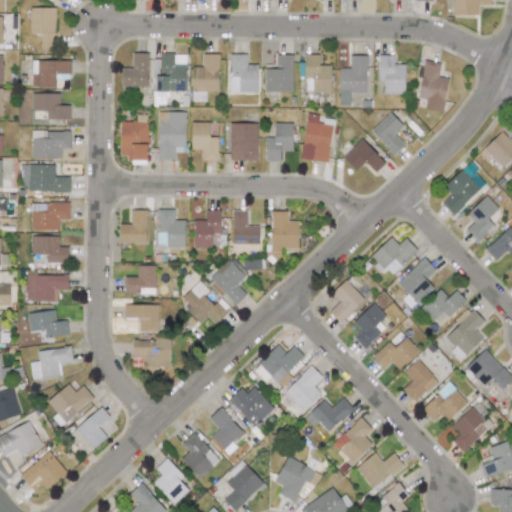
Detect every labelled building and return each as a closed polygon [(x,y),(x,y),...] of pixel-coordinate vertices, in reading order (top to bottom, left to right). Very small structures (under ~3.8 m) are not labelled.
[(452,0),(452,15),(477,15),(477,4),(490,5),(490,0),(452,0)] [(55,8),(29,7),(28,34),(40,34),(39,48),(54,48),(55,8)] [(120,86),(147,87),(147,53),(132,53),(132,68),(120,68),(120,86)] [(185,54),(157,54),(157,91),(185,91),(185,54)] [(191,66),(191,101),(205,102),(205,91),(217,91),(218,54),(202,54),(201,66),(191,66)] [(257,65),(246,64),(246,54),(230,54),(229,91),(256,92),(257,65)] [(291,92),(292,55),(276,54),(276,69),(264,69),(264,91),(291,92)] [(330,93),(330,65),(318,65),(318,55),(304,54),(304,92),(330,93)] [(366,55),(350,55),(349,68),(339,68),(338,105),(345,105),(345,96),(349,96),(349,92),(365,93),(366,55)] [(377,80),(384,80),(383,93),(403,94),(404,65),(392,64),(392,55),(378,55),(377,80)] [(69,61),(31,60),(31,86),(54,87),(55,78),(69,79),(69,61)] [(440,63),(424,61),(417,98),(425,99),(424,109),(442,112),(448,78),(437,76),(440,63)] [(69,120),(69,105),(59,105),(59,93),(32,93),(32,111),(46,111),(45,119),(69,120)] [(158,122),(157,159),(173,159),(173,152),(184,152),(184,112),(166,112),(166,122),(158,122)] [(394,134),(402,126),(389,112),(370,130),(392,155),(404,144),(394,134)] [(333,119),(320,117),(320,115),(306,113),(300,158),(326,162),(333,119)] [(119,156),(130,155),(130,164),(146,164),(146,115),(135,115),(135,121),(119,121),(119,156)] [(190,149),(200,149),(200,160),(217,160),(217,137),(208,137),(209,122),(191,122),(190,149)] [(257,123),(229,123),(229,160),(256,161),(257,123)] [(292,123),(274,123),(274,137),(265,137),(265,161),(280,161),(280,150),(291,150),(292,123)] [(60,159),(61,148),(69,148),(69,131),(31,130),(30,158),(60,159)] [(511,157),(511,133),(507,138),(501,131),(483,148),(501,168),(511,157)] [(374,172),(384,163),(362,139),(342,157),(355,171),(364,162),(374,172)] [(441,203),(452,214),(486,182),(467,163),(442,186),(450,195),(441,203)] [(53,164),(20,165),(21,192),(69,191),(68,176),(54,177),(53,164)] [(493,225),(487,218),(497,209),(486,195),(465,214),(472,222),(465,229),(476,241),(493,225)] [(68,203),(30,203),(30,230),(58,230),(58,219),(68,220),(68,203)] [(184,220),(173,220),(173,209),(157,209),(156,246),(183,247),(184,220)] [(145,243),(145,210),(130,210),(130,224),(119,224),(119,242),(145,243)] [(193,247),(211,247),(211,233),(219,233),(220,210),(205,210),(205,220),(193,220),(193,247)] [(231,243),(258,244),(258,225),(246,225),(247,210),(232,210),(231,243)] [(297,221),(287,221),(287,211),(270,211),(270,252),(280,252),(280,249),(297,249),(297,221)] [(494,260),(506,250),(511,256),(511,225),(485,250),(494,260)] [(57,236),(30,236),(30,254),(45,254),(45,262),(67,262),(67,247),(57,247),(57,236)] [(384,267),(391,274),(416,250),(404,238),(397,244),(389,237),(368,257),(381,271),(384,267)] [(396,283),(406,294),(402,298),(411,307),(432,287),(425,279),(435,270),(423,258),(396,283)] [(244,276),(229,260),(209,278),(234,305),(245,295),(236,284),(244,276)] [(154,265),(136,265),(136,276),(123,276),(123,294),(155,293),(154,265)] [(66,290),(67,275),(25,274),(25,301),(56,302),(56,290),(66,290)] [(339,322),(363,299),(345,280),(331,292),(339,301),(329,310),(339,322)] [(179,299),(192,313),(183,322),(190,329),(205,315),(213,323),(229,308),(220,298),(212,305),(203,295),(207,290),(198,281),(179,299)] [(0,304),(8,304),(8,284),(0,284),(0,304)] [(419,308),(432,322),(437,317),(442,322),(465,301),(455,290),(447,297),(439,289),(419,308)] [(378,322),(385,315),(371,303),(353,322),(360,329),(352,337),(364,348),(384,327),(378,322)] [(138,331),(157,331),(156,304),(123,304),(123,318),(138,318),(138,331)] [(67,335),(66,320),(55,321),(54,310),(26,313),(28,332),(43,330),(44,337),(67,335)] [(444,337),(453,347),(449,351),(458,361),(482,338),(475,330),(483,322),(473,310),(444,337)] [(169,368),(170,338),(154,337),(154,340),(132,340),(132,356),(141,356),(141,367),(169,368)] [(397,369),(417,350),(405,337),(393,347),(388,341),(372,356),(383,368),(390,361),(397,369)] [(253,367),(271,386),(302,356),(292,345),(285,353),(277,345),(253,367)] [(30,378),(60,376),(59,363),(71,361),(70,347),(36,350),(38,361),(29,362),(30,378)] [(491,379),(501,390),(511,379),(484,349),(464,367),(483,386),(491,379)] [(401,388),(414,401),(436,380),(416,359),(403,372),(410,380),(401,388)] [(320,393),(313,386),(321,377),(310,366),(283,391),(302,411),(320,393)] [(0,380),(8,380),(8,367),(0,367),(0,380)] [(466,402),(447,382),(420,408),(431,419),(438,413),(446,422),(466,402)] [(81,385),(74,391),(67,383),(46,402),(64,422),(92,397),(81,385)] [(245,393),(240,388),(227,400),(253,426),(272,407),(252,387),(245,393)] [(0,391),(0,419),(19,416),(13,389),(0,391)] [(304,418),(312,427),(317,422),(329,432),(352,408),(340,397),(331,407),(322,399),(304,418)] [(97,427),(109,417),(99,406),(74,429),(92,449),(106,436),(97,427)] [(450,426),(457,434),(450,440),(461,452),(490,426),(471,406),(450,426)] [(207,419),(217,429),(209,436),(223,450),(242,432),(219,408),(207,419)] [(371,428),(358,416),(332,444),(351,463),(370,443),(363,436),(371,428)] [(0,433),(0,450),(2,455),(16,449),(19,455),(39,447),(29,422),(0,433)] [(180,459),(199,478),(218,460),(192,432),(180,444),(187,451),(180,459)] [(488,448),(493,460),(479,465),(484,478),(511,467),(511,458),(505,441),(488,448)] [(18,473),(28,486),(37,480),(43,488),(65,473),(49,451),(18,473)] [(392,453),(381,462),(373,452),(354,468),(371,489),(401,464),(392,453)] [(303,481),(308,483),(314,469),(285,457),(274,483),(281,486),(277,495),(294,501),(303,481)] [(182,476),(165,458),(154,468),(160,475),(152,482),(172,504),(187,490),(178,480),(182,476)] [(233,491),(223,500),(234,511),(263,485),(244,464),(225,482),(233,491)] [(129,510),(130,511),(163,511),(165,511),(139,483),(125,496),(134,505),(129,510)] [(407,496),(398,484),(369,505),(374,511),(403,511),(406,510),(400,501),(407,496)] [(342,511),(352,505),(343,494),(339,498),(331,487),(301,509),(303,511),(342,511)] [(511,511),(511,489),(489,489),(489,504),(497,504),(497,511),(511,511)]
